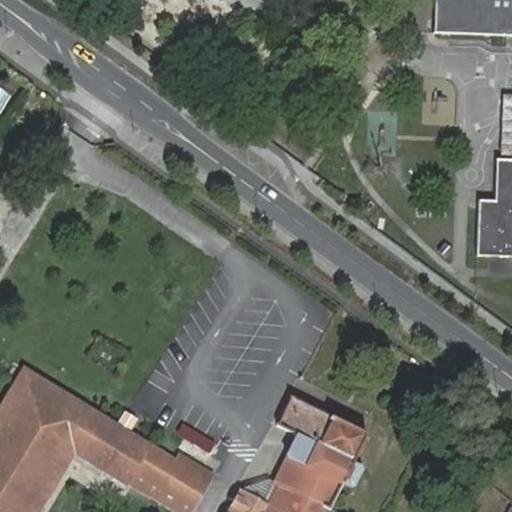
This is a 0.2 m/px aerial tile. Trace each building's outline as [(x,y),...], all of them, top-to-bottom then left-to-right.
[(511,35),(511,0),(435,0),(434,33),(511,35)] [(511,96),(497,96),(494,155),(511,156),(511,96)] [(511,159),(495,160),(493,201),(479,201),(477,256),(511,256),(511,159)] [(170,294),(153,284),(141,304),(158,314),(170,294)] [(175,460),(23,369),(0,405),(0,511),(34,511),(72,451),(126,483),(132,473),(190,506),(210,472),(178,454),(175,460)] [(364,433),(290,395),(275,425),(290,433),(257,497),(237,490),(224,511),(316,511),(319,506),(328,508),(341,480),(353,484),(362,467),(350,461),(364,433)] [(212,443),(178,423),(174,432),(206,451),(212,443)]
